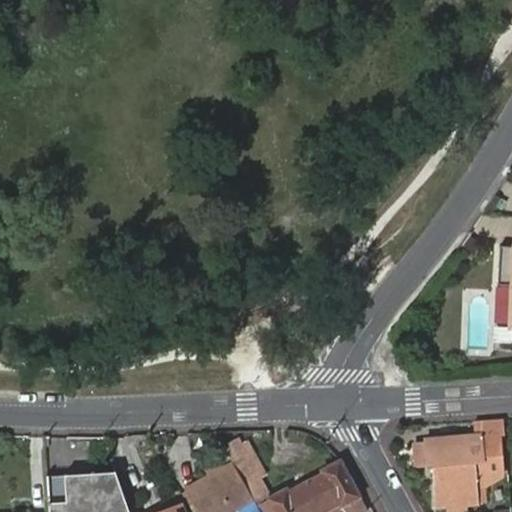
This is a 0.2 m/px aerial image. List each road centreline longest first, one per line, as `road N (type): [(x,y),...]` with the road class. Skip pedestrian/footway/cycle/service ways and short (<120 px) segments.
road 1 (tertiary): [(0,413),(345,405)]
road 2 (tertiary): [(345,405),(332,374),(511,123)]
road 3 (tertiary): [(345,405),(511,397)]
road 4 (residential): [(401,511),(345,405)]
